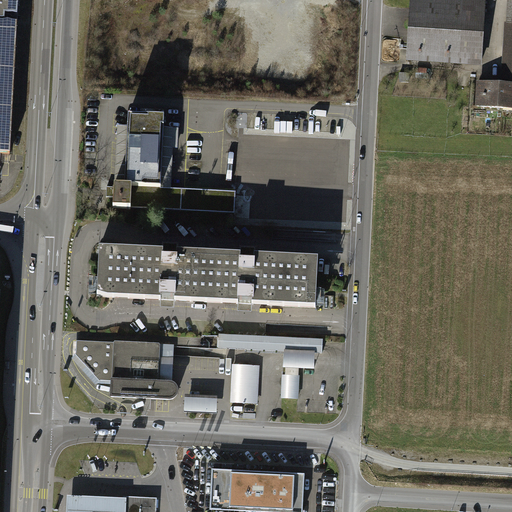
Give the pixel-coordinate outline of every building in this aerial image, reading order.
[(18,0),(0,0),(0,176),(0,177),(1,154),(11,155),(18,0)] [(411,0),(408,59),(481,63),(485,0),(411,0)] [(511,0),(510,23),(509,23),(507,47),(506,47),(503,84),(479,83),(477,107),(511,108),(511,0)] [(483,60),(483,75),(502,76),(503,61),(483,60)] [(410,73),(401,73),(400,83),(410,83),(410,73)] [(164,118),(128,116),(125,186),(114,186),(113,209),(131,210),(131,209),(235,213),(236,192),(161,188),(164,118)] [(209,254),(103,249),(100,298),(207,303),(209,254)] [(319,259),(209,254),(207,303),(317,308),(319,259)] [(320,341),(218,337),(218,349),(284,352),(282,398),(296,398),(297,370),(312,370),(312,355),(319,355),(320,341)] [(77,340),(76,355),(100,382),(112,382),(111,398),(170,400),(174,399),(177,396),(179,392),(178,388),(175,384),(171,383),(172,344),(77,340)] [(260,366),(232,365),(230,403),(258,404),(260,366)] [(218,396),(185,395),(184,413),(217,415),(218,396)] [(190,457),(199,457),(199,447),(191,446),(190,457)] [(212,469),(211,509),(283,511),(302,511),(305,473),(212,469)] [(123,511),(124,498),(116,498),(73,496),(67,496),(66,511),(123,511)] [(124,498),(123,511),(156,511),(157,498),(124,497),(124,498)]
